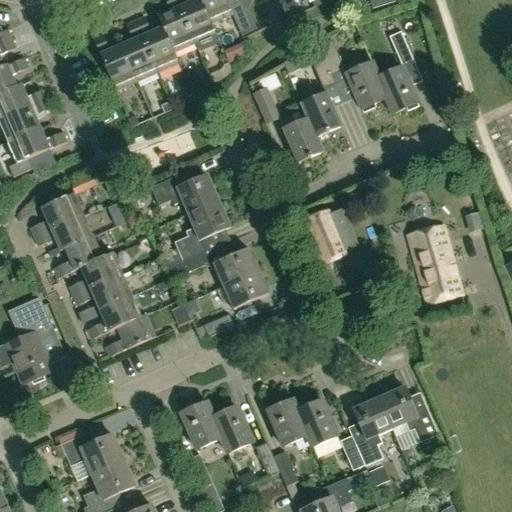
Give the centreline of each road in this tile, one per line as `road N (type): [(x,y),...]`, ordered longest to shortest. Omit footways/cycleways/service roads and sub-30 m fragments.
road 1 (residential): [(301,330),(310,303),(232,143)]
road 2 (residential): [(132,391),(277,328),(301,330)]
road 3 (residential): [(91,135),(30,0)]
road 4 (residential): [(5,447),(132,391)]
road 5 (residential): [(188,511),(132,391)]
